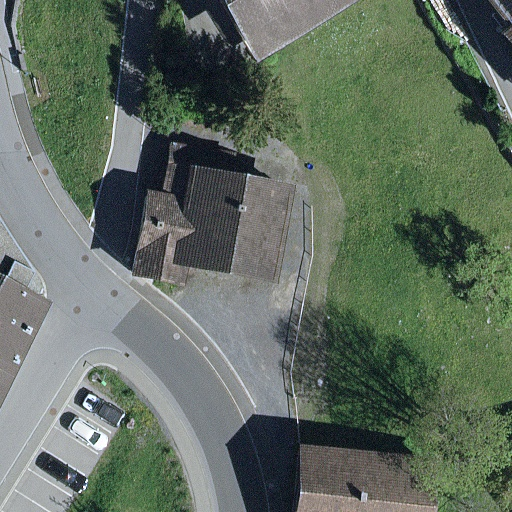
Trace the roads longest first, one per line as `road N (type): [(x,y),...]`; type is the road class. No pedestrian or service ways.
road 1 (secondary): [(93,293),(174,356),(200,389),(237,468),(245,511)]
road 2 (residential): [(93,293),(0,446)]
road 3 (secondary): [(0,153),(20,208),(93,293)]
